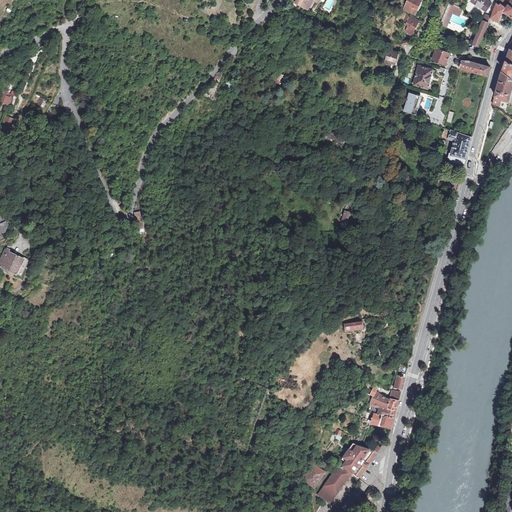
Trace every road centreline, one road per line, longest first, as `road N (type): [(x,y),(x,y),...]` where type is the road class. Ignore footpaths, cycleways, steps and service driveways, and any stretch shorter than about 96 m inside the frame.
road 1 (unclassified): [(278,0),(156,134),(125,217),(73,112),(66,34),(55,30),(0,56)]
road 2 (secondary): [(383,511),(400,419),(470,170)]
